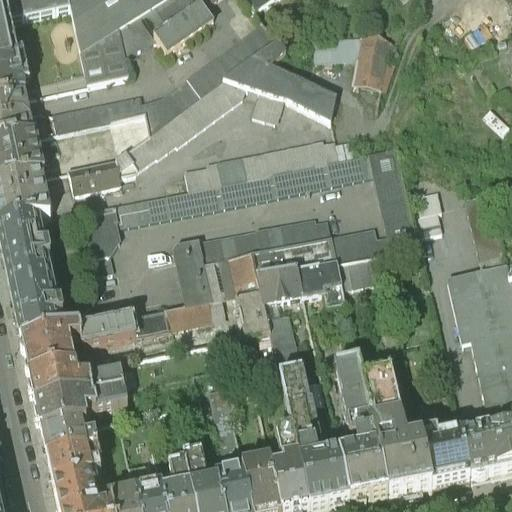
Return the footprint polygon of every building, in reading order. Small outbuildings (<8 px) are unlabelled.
[(0,0),(0,111),(26,107),(10,27),(4,0),(0,0)] [(68,0),(4,0),(10,27),(71,15),(68,0)] [(68,0),(71,15),(88,92),(130,83),(126,61),(120,36),(174,0),(68,0)] [(174,0),(120,36),(126,61),(157,48),(154,43),(201,8),(204,13),(221,0),(174,0)] [(243,0),(256,16),(277,0),(243,0)] [(154,43),(157,48),(167,61),(214,26),(204,13),(201,8),(154,43)] [(161,103),(142,108),(145,121),(151,144),(278,46),(262,25),(161,103)] [(401,48),(363,43),(354,89),(386,97),(393,69),(385,67),(386,63),(401,48)] [(151,144),(127,159),(138,176),(175,149),(178,153),(242,103),(246,94),(259,99),(252,120),(277,128),(282,105),(331,129),(339,101),(274,72),(288,57),(278,46),(151,144)] [(140,102),(54,121),(58,140),(111,128),(145,121),(142,108),(140,102)] [(26,107),(0,111),(0,151),(34,144),(26,107)] [(145,121),(111,128),(119,164),(127,159),(151,144),(145,121)] [(34,144),(0,151),(0,193),(44,184),(34,144)] [(186,179),(190,197),(204,194),(339,165),(335,145),(325,147),(324,144),(206,169),(207,174),(186,179)] [(373,180),(385,242),(389,259),(418,253),(416,241),(409,208),(397,153),(369,159),(373,180)] [(339,165),(204,194),(209,216),(373,180),(369,159),(339,165)] [(116,168),(69,178),(74,201),(120,192),(116,168)] [(44,184),(0,193),(0,238),(40,230),(52,228),(44,184)] [(511,243),(499,185),(467,192),(486,264),(448,277),(463,338),(473,338),(491,418),(511,412),(511,243)] [(409,208),(416,241),(443,235),(439,215),(443,214),(439,193),(417,197),(418,206),(409,208)] [(190,197),(85,219),(98,282),(112,279),(109,265),(121,249),(118,235),(209,216),(204,194),(190,197)] [(252,260),(332,243),(328,225),(316,228),(315,223),(200,248),(205,271),(227,266),(252,260)] [(40,230),(0,238),(0,246),(8,286),(20,339),(22,351),(64,342),(61,329),(65,328),(62,316),(58,317),(48,270),(53,269),(50,257),(46,258),(40,230)] [(296,279),(335,270),(373,263),(389,259),(385,242),(377,244),(375,233),(332,243),(252,260),(258,287),(296,279)] [(227,266),(205,271),(200,248),(177,253),(172,259),(184,317),(222,309),(236,307),(227,266)] [(244,344),(269,339),(267,329),(262,310),(258,287),(252,260),(227,266),(236,307),(244,344)] [(378,288),(373,263),(335,270),(341,294),(378,288)] [(335,270),(296,279),(301,303),(302,304),(323,300),(326,313),(344,309),(341,294),(335,270)] [(258,287),(262,310),(301,303),(296,279),(258,287)] [(135,327),(139,345),(226,327),(222,309),(184,317),(135,327)] [(280,386),(301,381),(288,325),(267,329),(269,339),(280,386)] [(64,342),(22,351),(25,368),(30,390),(76,380),(70,352),(82,349),(83,357),(139,345),(135,327),(64,342)] [(359,460),(338,465),(348,511),(351,511),(357,511),(383,505),(389,505),(363,384),(360,368),(336,373),(350,440),(355,439),(359,460)] [(392,378),(363,384),(389,505),(423,498),(432,496),(422,449),(408,452),(392,378)] [(76,380),(30,390),(34,408),(36,416),(123,398),(120,382),(78,391),(76,380)] [(309,414),(301,381),(280,386),(291,437),(307,511),(348,511),(338,465),(317,469),(316,464),(320,463),(318,454),(319,452),(319,450),(311,414),(309,414)] [(123,398),(36,416),(37,425),(42,448),(83,439),(88,433),(86,424),(127,415),(123,398)] [(200,410),(174,416),(178,436),(205,430),(200,410)] [(421,442),(422,449),(432,496),(449,493),(471,488),(461,440),(459,428),(434,433),(435,439),(421,442)] [(511,429),(461,440),(471,488),(488,484),(511,478),(511,429)] [(281,477),(270,479),(277,511),(307,511),(291,437),(273,441),(281,477)] [(83,439),(42,448),(44,456),(45,464),(47,471),(98,462),(96,449),(85,451),(83,439)] [(98,462),(47,471),(51,485),(54,498),(94,489),(93,477),(101,475),(98,462)] [(185,467),(186,474),(194,511),(219,511),(215,493),(208,495),(201,464),(185,467)] [(242,478),(250,511),(277,511),(270,479),(268,471),(242,478)] [(168,478),(174,503),(163,505),(164,511),(194,511),(186,474),(168,478)] [(135,502),(137,511),(164,511),(163,505),(161,496),(152,499),(147,475),(130,478),(135,502)] [(215,493),(219,511),(250,511),(242,478),(213,484),(215,493)] [(94,489),(54,498),(56,511),(99,511),(99,510),(94,489)] [(137,511),(135,502),(110,508),(111,511),(137,511)]
